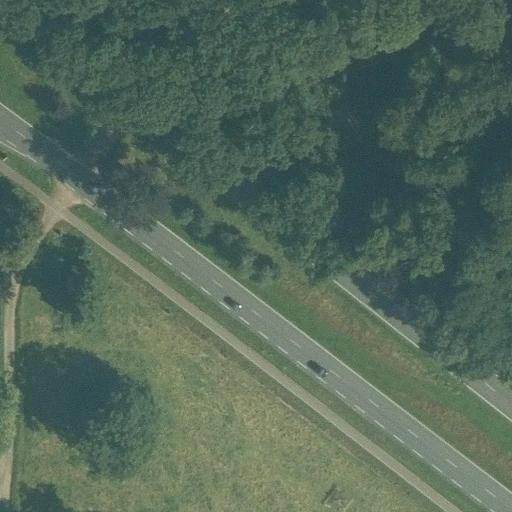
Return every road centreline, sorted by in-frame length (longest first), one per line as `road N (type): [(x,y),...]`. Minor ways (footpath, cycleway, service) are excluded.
road 1 (primary): [(76,177),(511,511)]
road 2 (primary): [(511,404),(131,105)]
road 3 (track): [(511,291),(433,246),(394,164),(364,140),(340,98),(355,0)]
road 4 (track): [(76,177),(11,287),(0,472)]
road 5 (track): [(340,98),(202,0)]
road 6 (primary): [(131,105),(0,7)]
